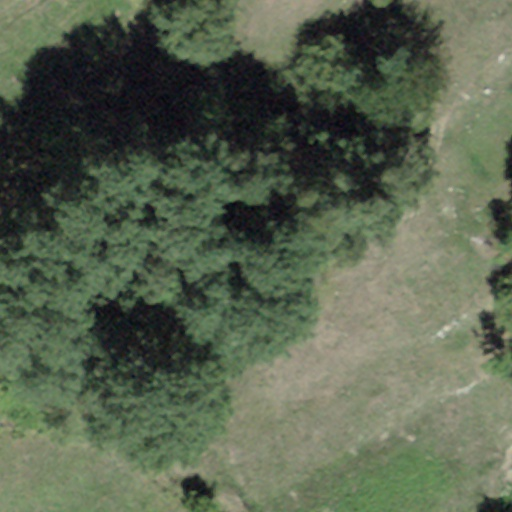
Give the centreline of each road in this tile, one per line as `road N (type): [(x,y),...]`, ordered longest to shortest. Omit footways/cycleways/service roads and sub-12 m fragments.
road 1 (track): [(0,380),(46,375),(195,443),(238,511)]
road 2 (track): [(114,0),(0,120)]
